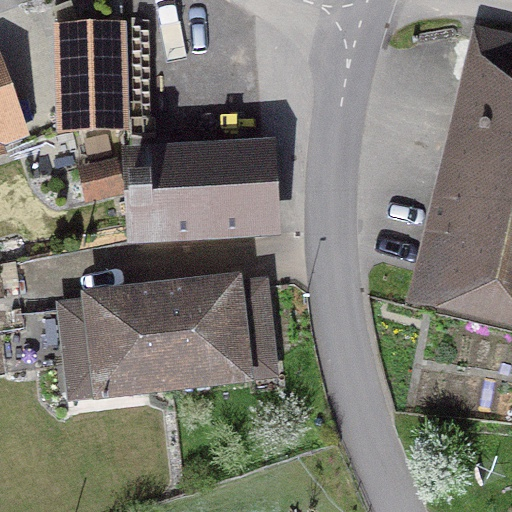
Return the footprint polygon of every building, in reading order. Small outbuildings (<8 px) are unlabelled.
[(62,130),(123,128),(120,31),(59,33),(62,130)] [(492,78),(471,165),(511,174),(511,40),(477,32),(467,71),(492,78)] [(0,136),(15,131),(0,90),(0,136)] [(139,213),(141,241),(266,233),(264,193),(261,151),(136,159),(137,188),(131,188),(133,213),(139,213)] [(511,174),(471,165),(441,287),(511,304),(511,174)] [(162,298),(172,386),(272,374),(262,287),(232,289),(162,298)] [(72,397),(172,386),(162,298),(63,310),(72,397)]
